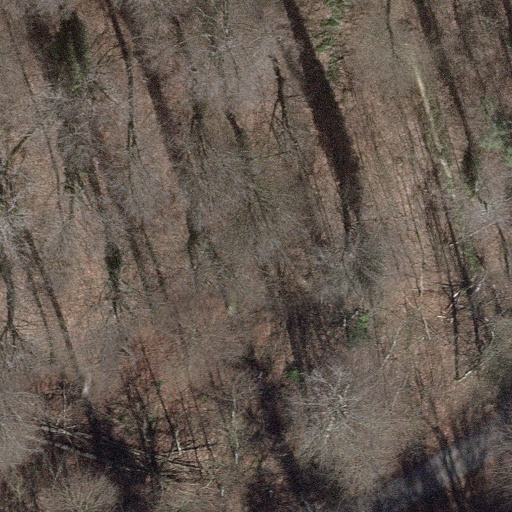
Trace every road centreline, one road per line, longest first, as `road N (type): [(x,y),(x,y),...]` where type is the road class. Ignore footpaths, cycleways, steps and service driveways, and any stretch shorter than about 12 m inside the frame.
road 1 (track): [(0,481),(50,463),(97,430),(215,274),(291,143),(319,0)]
road 2 (track): [(511,420),(452,462),(353,511)]
